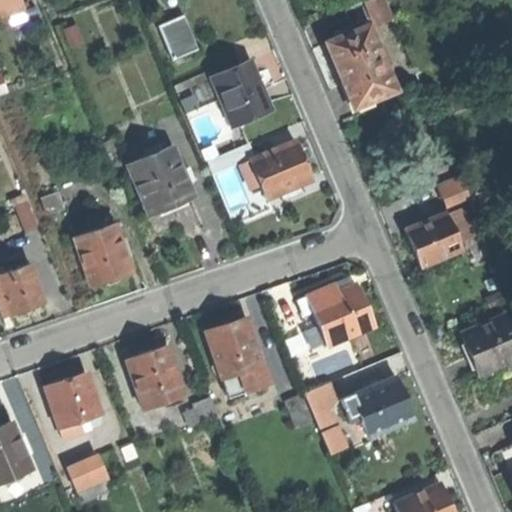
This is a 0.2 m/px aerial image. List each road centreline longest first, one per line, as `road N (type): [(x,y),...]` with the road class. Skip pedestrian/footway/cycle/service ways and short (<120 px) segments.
road 1 (residential): [(0,361),(370,235)]
road 2 (residential): [(487,511),(370,235)]
road 3 (residential): [(370,235),(269,0)]
